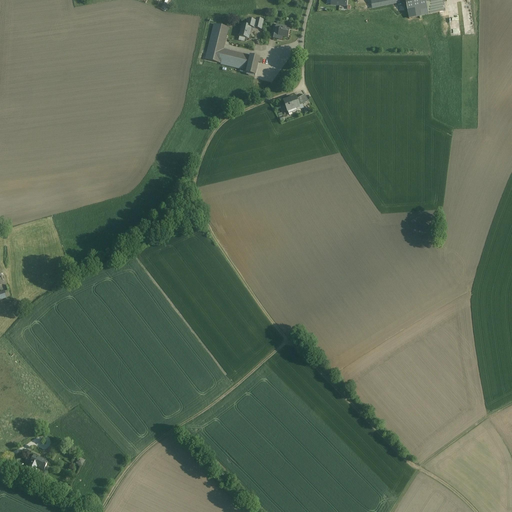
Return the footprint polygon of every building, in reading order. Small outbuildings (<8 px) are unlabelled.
[(405,0),(409,18),(444,11),(442,1),(441,0),(405,0)] [(263,21),(257,19),(256,22),(255,28),(261,29),(263,21)] [(256,22),(247,20),(246,26),(251,27),(255,28),(256,22)] [(229,28),(215,25),(206,60),(220,63),(247,69),(246,73),(255,76),(259,58),(251,56),(223,50),(229,28)] [(246,26),(242,25),(239,36),(239,40),(245,42),(245,38),(248,39),(251,27),(246,26)] [(285,27),(276,25),(274,35),(278,36),(277,39),(282,40),(283,37),(288,38),(290,30),(285,28),(285,27)] [(296,97),(284,102),(289,114),(297,111),(296,109),(300,108),(300,106),(303,104),(308,101),(305,95),(297,99),(296,97)] [(43,460),(34,455),(30,463),(31,463),(28,469),(34,472),(36,469),(36,467),(37,466),(44,470),(46,465),(48,463),(43,460)]
